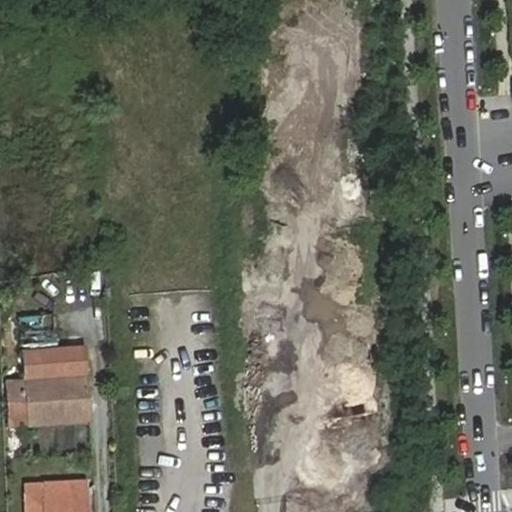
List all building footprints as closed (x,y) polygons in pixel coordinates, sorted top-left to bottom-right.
[(27,340),(52,341),(52,314),(27,314),(27,340)] [(89,423),(85,349),(26,352),(27,382),(30,426),(89,423)] [(30,426),(27,382),(9,383),(11,427),(30,426)] [(126,396),(130,458),(161,455),(156,394),(126,396)] [(22,485),(23,511),(82,511),(81,482),(22,485)]
